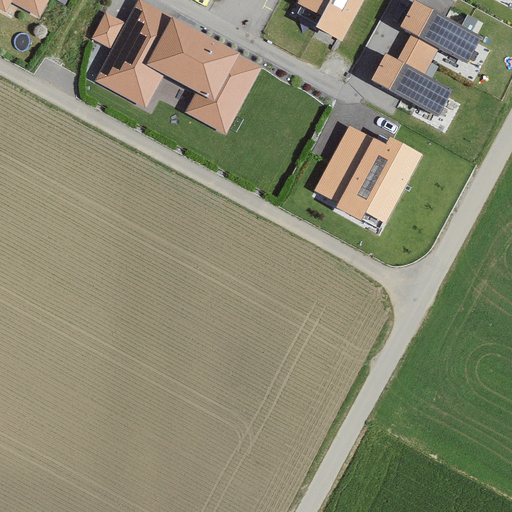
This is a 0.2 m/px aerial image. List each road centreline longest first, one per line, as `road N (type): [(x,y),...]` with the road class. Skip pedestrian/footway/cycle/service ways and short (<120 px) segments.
road 1 (residential): [(424,289),(0,64)]
road 2 (unclassified): [(424,289),(304,511)]
road 3 (residential): [(160,0),(354,100)]
road 4 (unclassified): [(511,126),(424,289)]
